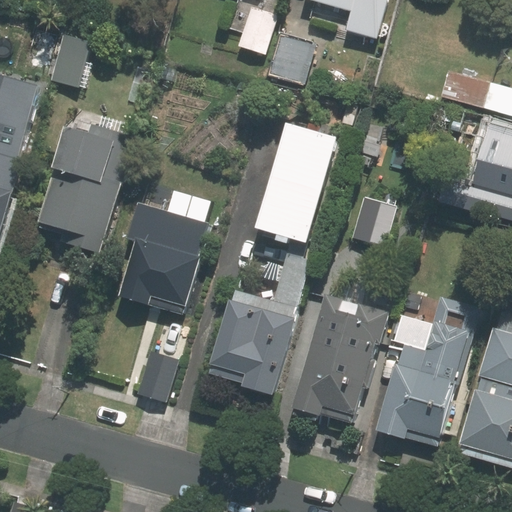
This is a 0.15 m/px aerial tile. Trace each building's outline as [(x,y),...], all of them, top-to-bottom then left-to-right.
[(316,0),(357,12),(353,29),(382,38),(392,0),(316,0)] [(245,47),(270,54),(281,15),(256,8),(245,47)] [(321,43),(284,33),(272,77),(309,88),(321,43)] [(103,43),(68,34),(56,79),(91,89),(103,43)] [(511,87),(453,71),(446,96),(511,114),(511,87)] [(0,240),(40,86),(0,76),(0,240)] [(363,106),(348,102),(342,123),(357,127),(363,106)] [(108,253),(140,138),(133,135),(136,125),(106,117),(103,126),(95,124),(92,133),(70,127),(44,221),(47,222),(45,227),(71,234),(69,242),(108,253)] [(511,124),(503,122),(497,140),(511,143),(511,174),(511,178),(511,124)] [(316,243),(345,137),(294,123),(265,229),(307,241),(304,248),(293,246),(278,301),(243,291),(239,302),(237,301),(219,363),(221,364),(218,374),(251,383),(250,387),(279,395),(300,319),(299,319),(302,307),(301,307),(314,260),(309,259),(314,242),(316,243)] [(450,180),(444,201),(475,210),(481,188),(450,180)] [(137,256),(126,297),(187,313),(189,306),(192,307),(206,257),(202,256),(212,223),(162,209),(164,202),(146,197),(130,255),(137,256)] [(401,212),(368,202),(356,240),(389,250),(401,212)] [(401,370),(382,436),(412,444),(414,436),(445,445),(485,311),(444,300),(443,302),(408,291),(391,349),(407,353),(402,371),(401,370)] [(396,313),(330,294),(298,408),(301,409),(299,416),(322,422),(324,414),(357,424),(360,416),(362,416),(383,342),(387,344),(396,313)] [(511,338),(500,335),(487,382),(489,384),(484,399),(481,397),(466,452),(511,464),(511,338)] [(179,363),(151,354),(139,395),(167,403),(179,363)]
